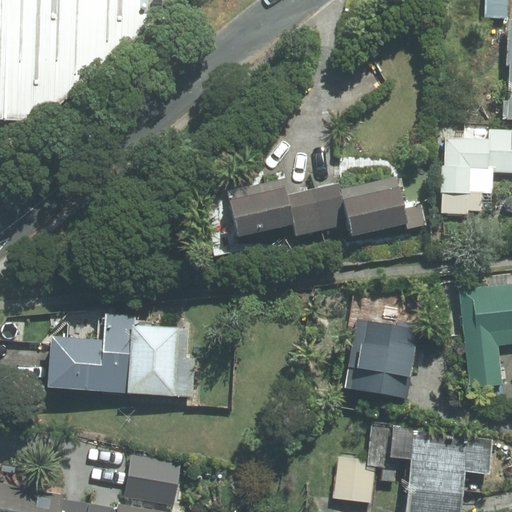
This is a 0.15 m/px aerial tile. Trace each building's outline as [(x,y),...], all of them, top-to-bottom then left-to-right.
[(38,118),(143,26),(143,0),(8,0),(5,117),(38,118)] [(501,0),(477,0),(477,17),(502,18),(501,0)] [(496,122),(511,122),(511,21),(498,22),(496,122)] [(492,91),(474,90),(473,116),(490,117),(492,91)] [(435,139),(434,214),(476,214),(476,193),(486,193),(487,174),(511,174),(511,131),(482,131),(482,139),(435,139)] [(272,188),(215,201),(223,238),(283,225),(285,236),(332,226),(335,238),(397,224),(387,179),(332,191),(330,184),(274,196),(272,188)] [(511,284),(449,291),(460,390),(495,386),(490,347),(511,344),(511,284)] [(179,330),(124,327),(124,318),(94,316),(93,342),(35,339),(33,390),(115,394),(121,395),(187,398),(189,360),(178,360),(179,330)] [(412,329),(346,320),(335,392),(401,401),(412,329)] [(368,468),(397,471),(392,511),(449,511),(453,471),(481,474),(484,438),(404,430),(404,428),(364,423),(360,460),(332,456),(327,499),(364,503),(368,468)] [(79,511),(81,501),(0,487),(0,511),(79,511)] [(144,511),(84,502),(82,511),(144,511)]
